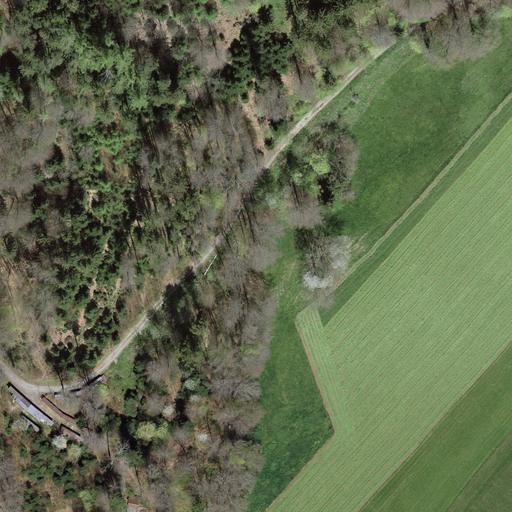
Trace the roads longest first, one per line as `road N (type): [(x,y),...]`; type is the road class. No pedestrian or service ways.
road 1 (track): [(0,366),(38,388),(74,387),(93,376),(231,226),(289,135),(382,49),(453,0)]
road 2 (track): [(164,511),(100,443),(46,411),(25,384)]
